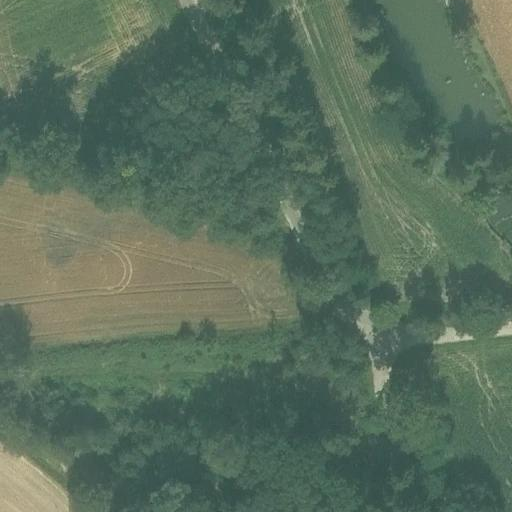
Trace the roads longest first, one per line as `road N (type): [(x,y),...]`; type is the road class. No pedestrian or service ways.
road 1 (residential): [(511,329),(397,332),(352,317),(188,0)]
road 2 (track): [(0,151),(274,212),(293,206)]
